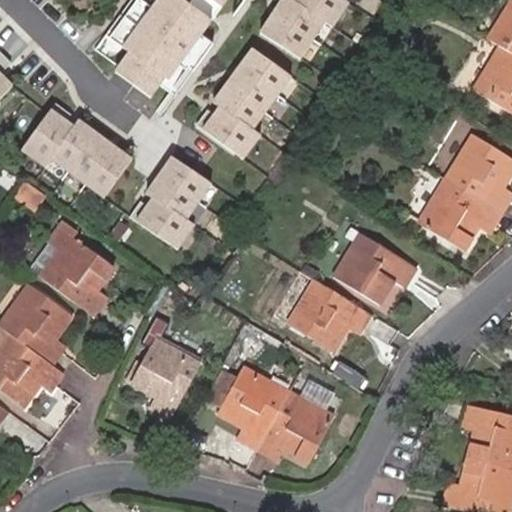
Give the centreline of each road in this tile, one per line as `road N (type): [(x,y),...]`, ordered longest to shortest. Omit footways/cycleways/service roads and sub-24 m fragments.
road 1 (residential): [(345,511),(419,362),(511,276)]
road 2 (residential): [(301,511),(126,477),(88,480),(27,511)]
